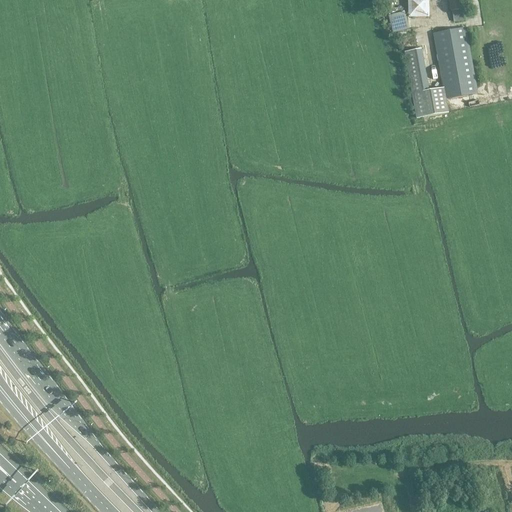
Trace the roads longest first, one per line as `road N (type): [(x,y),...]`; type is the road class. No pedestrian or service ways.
road 1 (track): [(100,0),(116,97),(172,304)]
road 2 (track): [(511,97),(399,128),(360,0)]
road 3 (secondary): [(154,511),(0,328)]
road 4 (track): [(78,0),(125,211)]
